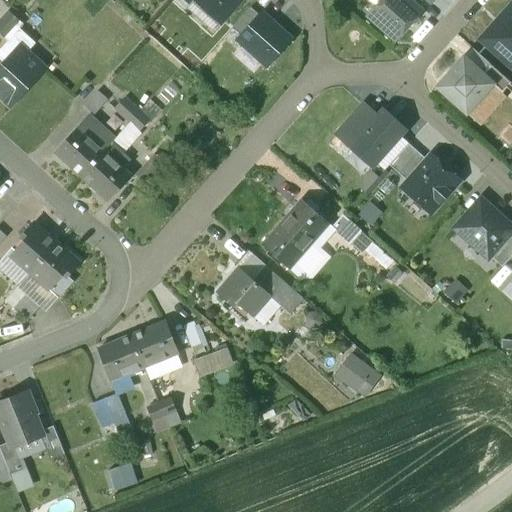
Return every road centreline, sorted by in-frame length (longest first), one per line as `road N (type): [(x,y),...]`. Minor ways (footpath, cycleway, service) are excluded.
road 1 (residential): [(140,276),(320,73)]
road 2 (residential): [(0,149),(140,276)]
road 3 (residential): [(0,360),(98,321),(140,276)]
road 4 (residential): [(399,83),(511,179)]
